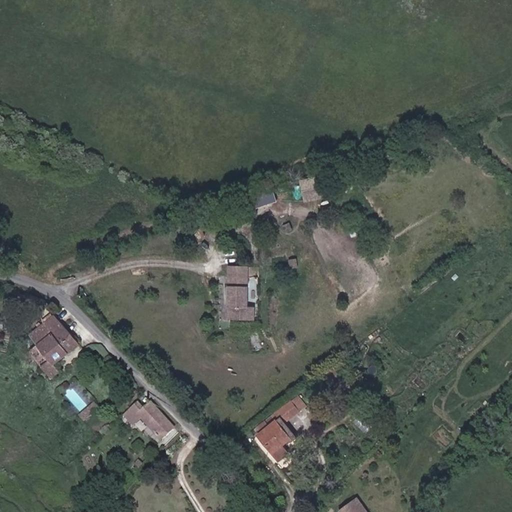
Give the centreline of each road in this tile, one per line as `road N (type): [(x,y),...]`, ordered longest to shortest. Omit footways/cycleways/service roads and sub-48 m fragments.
road 1 (unclassified): [(261,511),(236,473),(67,298),(0,273)]
road 2 (unknown): [(45,287),(128,265),(238,278)]
